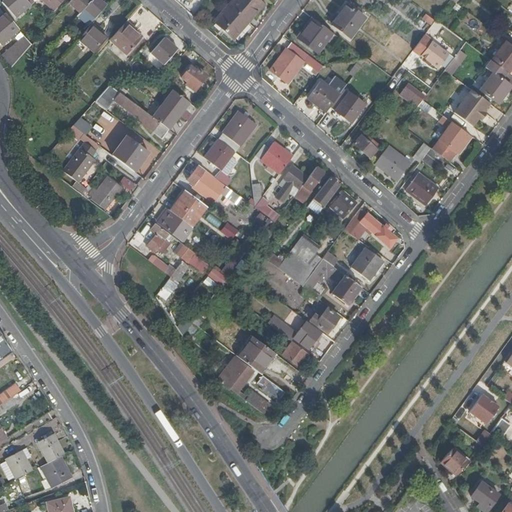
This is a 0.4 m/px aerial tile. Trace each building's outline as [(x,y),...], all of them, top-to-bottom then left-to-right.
[(6,8),(12,3),(9,0),(4,0),(2,2),(6,8)] [(28,3),(25,0),(16,0),(12,3),(6,8),(14,18),(30,5),(28,3)] [(41,0),(54,11),(63,0),(41,0)] [(90,1),(89,0),(70,0),(68,3),(80,13),(90,1)] [(98,0),(90,0),(90,1),(80,13),(77,15),(88,25),(105,6),(98,0)] [(234,0),(231,0),(219,16),(238,31),(252,14),(234,0)] [(373,24),(354,10),(339,30),(358,45),(373,24)] [(18,30),(4,14),(0,17),(0,44),(0,45),(18,30)] [(434,20),(426,14),(423,18),(431,24),(434,20)] [(106,38),(116,26),(108,19),(98,32),(106,38)] [(137,29),(127,20),(124,23),(134,33),(135,31),(137,29)] [(335,35),(314,20),(309,27),(299,40),(320,55),(335,35)] [(428,30),(435,35),(442,25),(435,21),(428,30)] [(124,23),(109,40),(126,54),(141,37),(135,31),(134,33),(124,23)] [(90,26),(79,39),(94,53),(105,38),(90,26)] [(449,53),(425,35),(415,48),(414,49),(439,68),(449,53)] [(24,37),(1,57),(11,69),(31,45),(24,37)] [(176,50),(164,38),(150,53),(163,65),(176,50)] [(508,74),(511,68),(511,45),(506,41),(491,61),(505,71),(508,74)] [(308,55),(291,43),(287,49),(303,62),(308,55)] [(303,62),(287,49),(271,70),(287,83),(303,62)] [(465,55),(459,51),(445,70),(451,75),(465,55)] [(43,54),(37,60),(49,71),(55,64),(43,54)] [(206,75),(192,64),(181,78),(187,82),(185,84),(194,91),(206,75)] [(349,75),(354,77),(359,66),(354,64),(349,75)] [(499,101),(511,84),(511,76),(508,74),(505,71),(501,76),(494,71),(480,90),(491,99),(493,96),(499,101)] [(326,112),(339,95),(320,81),(307,98),(326,112)] [(73,82),(68,88),(80,98),(85,92),(73,82)] [(423,100),(425,97),(407,84),(399,95),(417,108),(418,106),(423,100)] [(153,118),(109,85),(104,90),(116,98),(115,100),(139,118),(138,120),(162,138),(169,129),(153,118)] [(454,113),(471,90),(465,85),(448,108),(454,113)] [(174,90),(153,118),(169,129),(190,102),(174,90)] [(484,111),(490,103),(471,90),(454,113),(473,126),(479,118),(484,111)] [(365,104),(349,92),(332,114),(341,121),(344,117),(351,122),(365,104)] [(139,118),(115,100),(112,104),(137,122),(138,120),(139,118)] [(432,107),(423,100),(418,106),(427,113),(432,107)] [(240,111),(218,140),(235,152),(256,124),(248,118),(244,115),(240,111)] [(443,116),(438,112),(434,116),(440,120),(443,116)] [(458,154),(471,137),(444,116),(440,121),(448,128),(432,149),(444,159),(449,162),(456,153),(458,154)] [(80,118),(68,132),(78,140),(89,126),(80,118)] [(362,132),(354,144),(369,158),(380,145),(362,132)] [(126,136),(112,156),(135,173),(150,154),(126,136)] [(235,152),(218,140),(205,158),(222,171),(216,179),(227,187),(232,181),(229,178),(227,174),(237,161),(232,157),(235,152)] [(64,171),(80,183),(97,160),(93,157),(97,151),(85,142),(64,171)] [(280,173),(293,156),(274,142),(270,147),(261,159),(269,165),(267,168),(272,172),(274,169),(280,173)] [(261,159),(270,147),(265,143),(256,155),(261,159)] [(414,155),(421,160),(430,148),(424,143),(414,155)] [(388,147),(386,149),(375,164),(397,180),(410,163),(388,147)] [(421,160),(435,171),(444,159),(432,149),(430,148),(421,160)] [(192,196),(205,206),(211,199),(205,194),(211,186),(237,205),(242,199),(227,187),(216,179),(198,166),(193,172),(191,175),(187,180),(198,189),(192,196)] [(299,189),(308,177),(293,166),(284,178),(285,179),(280,185),(283,187),(275,197),(281,202),(289,192),(294,196),(299,189)] [(323,172),(316,167),(308,177),(299,189),(294,196),(302,202),(311,191),(309,190),(323,172)] [(418,174),(405,190),(425,205),(437,188),(418,174)] [(118,183),(129,190),(134,183),(122,176),(118,183)] [(324,206),(340,185),(330,177),(313,199),(324,206)] [(86,197),(90,200),(90,199),(102,208),(117,189),(105,180),(95,193),(91,190),(86,197)] [(254,208),(261,198),(260,183),(252,184),(254,207),(254,208)] [(190,226),(205,207),(205,206),(192,196),(185,191),(180,199),(170,211),(190,226)] [(326,211),(332,216),(336,211),(342,216),(343,217),(355,203),(340,191),(338,193),(340,195),(326,211)] [(177,196),(167,209),(170,211),(180,199),(177,196)] [(271,220),(274,223),(278,218),(264,207),(268,202),(262,197),(261,198),(254,208),(260,212),(271,220)] [(318,214),(324,206),(313,199),(308,206),(318,214)] [(181,241),(191,227),(190,226),(170,211),(167,209),(157,223),(181,241)] [(336,211),(332,216),(338,221),(342,216),(336,211)] [(266,226),(271,220),(260,212),(255,218),(266,226)] [(360,222),(376,236),(383,228),(367,214),(360,222)] [(226,223),(220,232),(229,238),(236,229),(226,223)] [(157,248),(163,241),(169,234),(157,225),(155,227),(152,231),(153,232),(156,234),(151,240),(146,246),(153,253),(157,248)] [(315,255),(316,254),(319,250),(301,236),(291,251),(296,255),(303,246),(308,250),(308,249),(315,255)] [(233,259),(238,263),(245,253),(250,248),(254,243),(249,239),(233,259)] [(178,241),(170,251),(183,261),(189,253),(190,251),(178,241)] [(339,249),(333,244),(325,256),(331,261),(339,249)] [(288,254),(312,272),(322,259),(316,254),(315,255),(308,249),(308,250),(303,246),(296,255),(291,251),(288,254)] [(383,261),(366,248),(351,268),(368,280),(383,261)] [(186,263),(194,253),(190,251),(189,253),(183,261),(186,263)] [(266,260),(278,269),(283,261),(278,257),(271,253),(266,260)] [(278,269),(302,287),(312,272),(288,254),(285,258),(283,261),(278,269)] [(170,278),(176,269),(181,263),(174,258),(172,261),(174,263),(167,272),(163,269),(164,268),(160,264),(152,258),(149,262),(160,270),(170,278)] [(227,278),(234,268),(238,263),(233,259),(221,274),(227,278)] [(302,287),(309,292),(311,290),(313,287),(314,287),(317,282),(321,284),(324,281),(320,278),(327,270),(334,275),(338,270),(322,259),(312,272),(302,287)] [(187,270),(180,265),(176,269),(184,275),(187,270)] [(184,275),(176,269),(170,278),(177,283),(184,275)] [(214,270),(209,276),(218,283),(223,276),(214,270)] [(338,270),(334,275),(334,276),(341,281),(345,276),(338,270)] [(347,306),(352,298),(360,287),(345,276),(341,281),(331,294),(347,306)] [(354,300),(362,289),(360,287),(352,298),(354,300)] [(311,290),(309,292),(320,300),(322,298),(311,290)] [(338,317),(327,309),(319,319),(317,317),(312,323),(326,333),(338,317)] [(205,320),(199,315),(192,324),(198,329),(205,320)] [(185,317),(178,327),(184,331),(191,321),(185,317)] [(277,331),(281,326),(271,319),(268,324),(277,331)] [(318,336),(318,335),(320,333),(306,323),(293,339),(307,349),(315,340),(318,336)] [(277,342),(282,335),(277,331),(268,324),(258,336),(266,342),(270,337),(277,342)] [(282,335),(289,339),(294,332),(282,324),(281,326),(277,331),(282,335)] [(201,345),(208,336),(199,329),(193,339),(201,345)] [(260,374),(275,354),(252,337),(238,358),(260,374)] [(282,355),(299,368),(309,355),(292,343),(282,355)] [(235,358),(218,380),(236,393),(253,371),(235,358)] [(281,399),(285,393),(261,375),(259,379),(261,381),(259,383),(281,399)] [(0,405),(15,394),(19,392),(15,385),(0,395),(0,405)] [(246,401),(263,414),(269,405),(252,393),(246,401)] [(0,405),(0,412),(19,400),(15,394),(0,405)] [(481,395),(469,412),(486,424),(498,407),(481,395)] [(500,418),(491,431),(500,438),(509,424),(500,418)] [(482,431),(477,440),(484,444),(489,435),(482,431)] [(59,457),(63,454),(52,434),(36,442),(47,463),(59,457)] [(476,449),(478,451),(482,446),(477,442),(473,447),(476,449)] [(467,454),(455,444),(441,460),(457,474),(467,461),(464,458),(467,454)] [(478,451),(476,449),(468,460),(470,461),(478,451)] [(14,476),(16,479),(32,471),(21,450),(5,458),(6,460),(14,476)] [(47,463),(40,466),(52,489),(71,479),(59,457),(47,463)] [(0,464),(8,480),(14,476),(6,460),(0,463),(0,464)] [(497,493),(480,480),(469,495),(478,502),(475,505),(484,511),(497,493)] [(48,511),(72,511),(68,497),(46,502),(48,511)] [(511,511),(511,507),(507,503),(500,511),(511,511)]
